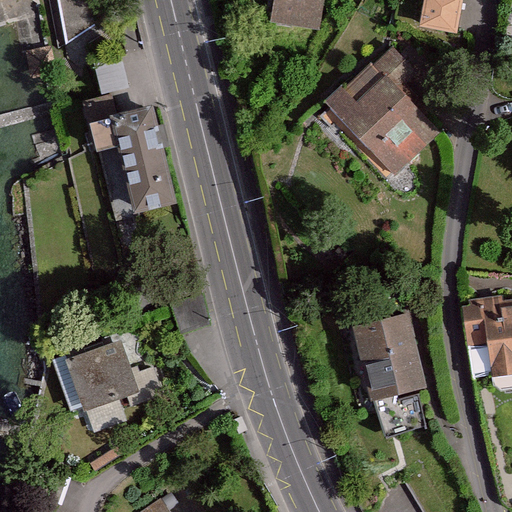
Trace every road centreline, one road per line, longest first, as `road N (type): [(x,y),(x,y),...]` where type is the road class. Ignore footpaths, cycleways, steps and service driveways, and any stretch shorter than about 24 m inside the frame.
road 1 (primary): [(171,0),(267,381),(320,511)]
road 2 (residential): [(493,511),(448,296),(497,0)]
